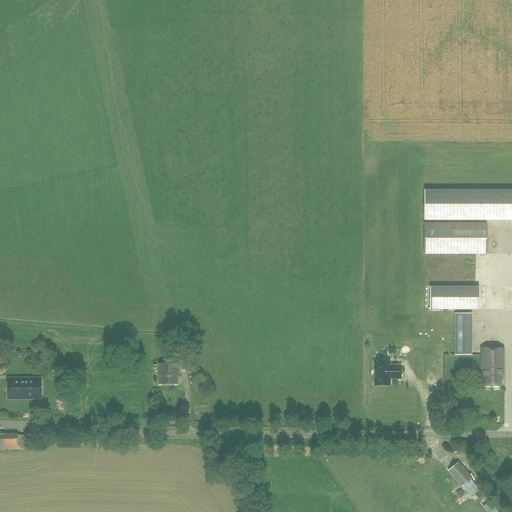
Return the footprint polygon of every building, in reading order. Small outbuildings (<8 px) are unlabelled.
[(424,220),(511,220),(511,189),(424,190),(424,220)] [(424,223),(424,231),(424,255),(487,255),(487,223),(424,223)] [(479,286),(430,287),(430,311),(479,310),(479,286)] [(470,344),(453,344),(453,386),(470,386),(470,344)] [(503,376),(503,349),(482,348),(481,369),(483,369),(483,386),(501,386),(501,376),(503,376)] [(375,363),(375,385),(389,385),(389,377),(393,377),(393,379),(401,379),(401,366),(389,366),(389,363),(375,363)] [(177,374),(179,374),(179,364),(159,364),(159,384),(177,384),(177,374)] [(41,379),(8,379),(8,399),(41,398),(41,379)] [(0,449),(17,450),(17,434),(0,434),(0,449)] [(461,487),(469,480),(456,464),(448,471),(461,487)] [(499,511),(493,500),(485,504),(489,511),(499,511)]
